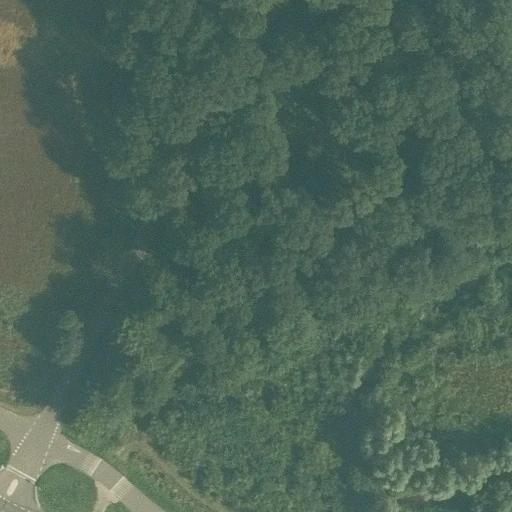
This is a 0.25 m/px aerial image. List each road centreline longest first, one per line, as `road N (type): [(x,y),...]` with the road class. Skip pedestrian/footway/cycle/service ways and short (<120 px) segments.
road 1 (tertiary): [(39,439),(270,0)]
road 2 (unclassified): [(149,511),(105,474),(39,439)]
